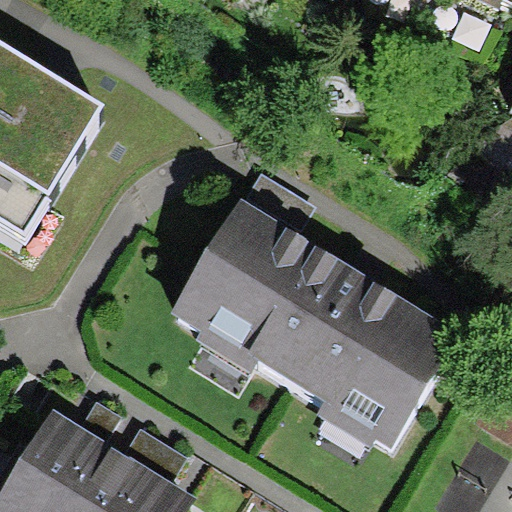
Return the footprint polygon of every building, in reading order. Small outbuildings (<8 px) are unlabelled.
[(511,0),(453,0),(499,21),(504,11),(511,14),(511,0)] [(104,126),(0,64),(0,236),(28,253),(104,126)] [(442,354),(240,230),(181,325),(383,450),(442,354)] [(511,397),(503,393),(474,445),(511,465),(511,397)] [(173,511),(42,437),(0,509),(0,511),(173,511)]
